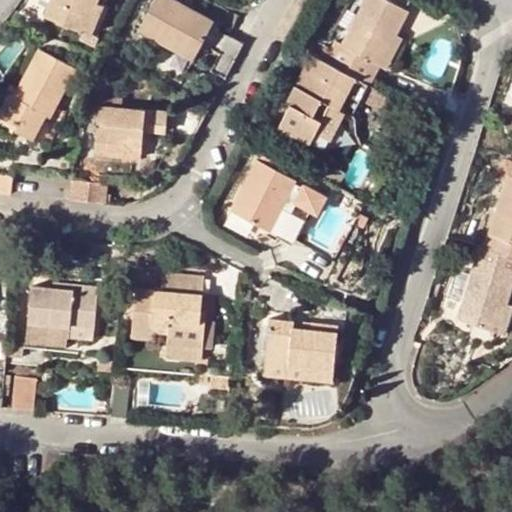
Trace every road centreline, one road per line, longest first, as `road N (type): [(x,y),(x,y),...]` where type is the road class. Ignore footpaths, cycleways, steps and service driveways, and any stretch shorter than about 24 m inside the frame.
road 1 (residential): [(476,6),(484,55),(398,364),(410,413)]
road 2 (residential): [(0,431),(329,448),(391,431),(410,413)]
road 3 (residential): [(189,224),(304,0)]
road 4 (residential): [(0,212),(169,215),(189,224)]
